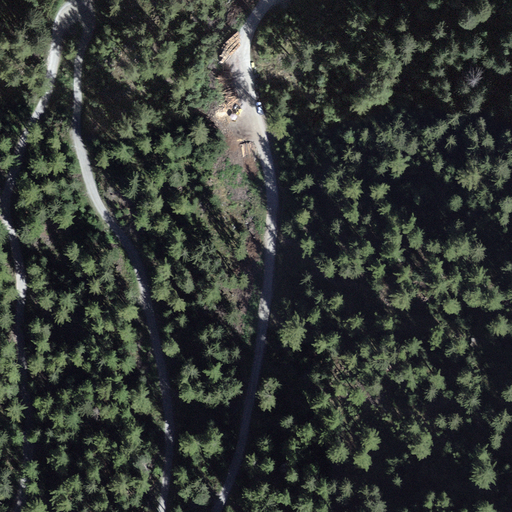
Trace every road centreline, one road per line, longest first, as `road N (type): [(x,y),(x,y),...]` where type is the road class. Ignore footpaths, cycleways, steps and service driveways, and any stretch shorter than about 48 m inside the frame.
road 1 (track): [(15,511),(26,427),(16,321),(21,292),(6,184),(59,30),(81,9),(88,38),(75,70),(81,149),(108,223),(140,272),(168,405),(163,511)]
road 2 (track): [(219,511),(275,254),(277,217),(242,54),(273,0)]
